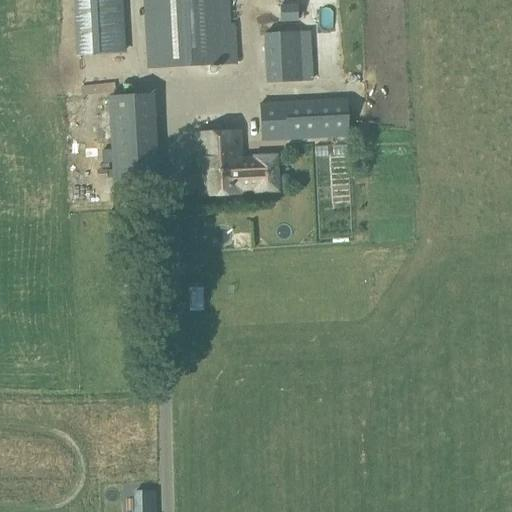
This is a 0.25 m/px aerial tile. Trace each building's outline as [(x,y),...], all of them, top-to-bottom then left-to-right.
[(77,0),(80,54),(122,52),(119,0),(77,0)] [(229,0),(143,0),(147,70),(238,65),(236,28),(231,29),(229,0)] [(280,5),(280,24),(298,23),(298,5),(280,5)] [(302,82),(300,33),(264,35),(266,84),(302,82)] [(112,182),(155,179),(152,94),(109,96),(112,182)] [(347,99),(260,103),(262,143),(349,139),(347,99)] [(255,165),(242,165),(241,133),(198,135),(200,196),(243,194),(243,191),(256,190),(256,193),(279,192),(277,157),(255,158),(255,165)]
